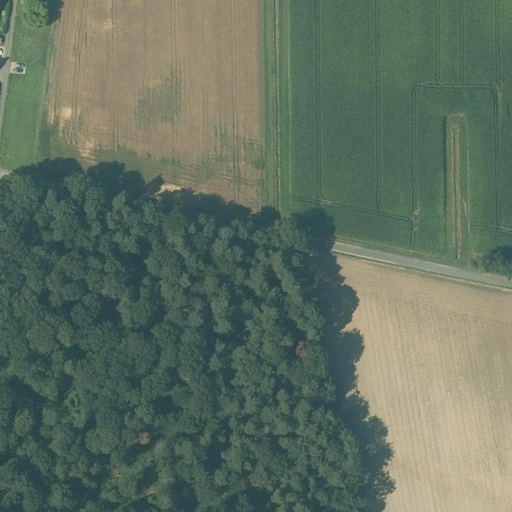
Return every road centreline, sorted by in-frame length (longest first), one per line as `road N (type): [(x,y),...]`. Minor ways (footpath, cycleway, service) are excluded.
road 1 (unclassified): [(511,283),(0,178)]
road 2 (track): [(0,131),(17,0)]
